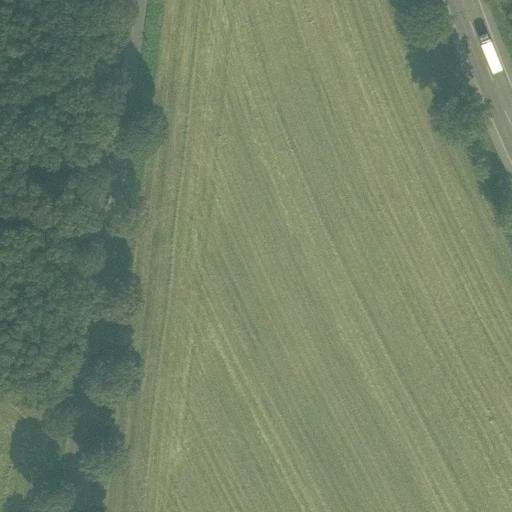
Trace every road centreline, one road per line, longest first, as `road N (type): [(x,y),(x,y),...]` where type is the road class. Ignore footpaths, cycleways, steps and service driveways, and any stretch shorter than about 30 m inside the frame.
road 1 (tertiary): [(73,511),(133,0)]
road 2 (primary): [(511,128),(461,0)]
